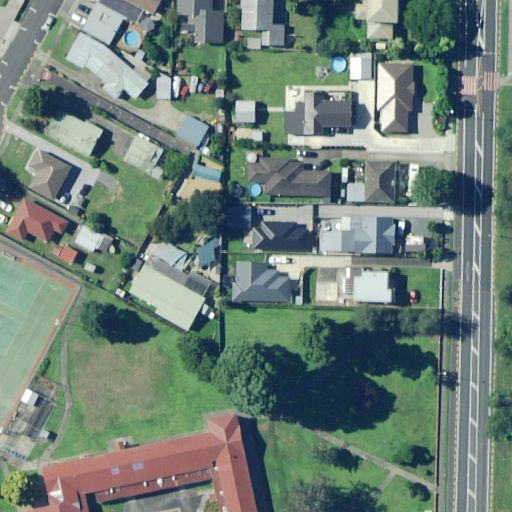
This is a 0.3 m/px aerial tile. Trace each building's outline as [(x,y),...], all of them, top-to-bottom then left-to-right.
[(100,0),(85,30),(110,44),(124,17),(136,23),(144,9),(153,15),(160,0),(100,0)] [(210,11),(210,0),(177,0),(177,15),(195,16),(194,42),(222,43),(223,12),(210,11)] [(283,5),(283,0),(242,0),(241,30),(269,31),(269,46),(283,46),(285,5),(283,5)] [(363,0),(362,35),(388,36),(389,13),(404,14),(405,0),(363,0)] [(149,82),(85,33),(67,57),(83,70),(86,66),(108,83),(104,89),(117,99),(124,89),(136,98),(149,82)] [(373,55),(351,54),(350,79),(372,79),(373,55)] [(180,79),(157,79),(157,99),(172,99),(172,94),(180,94),(180,79)] [(322,87),(286,88),(286,140),(305,140),(305,148),(324,148),(323,128),(350,128),(350,102),(322,102),(322,87)] [(256,122),(255,102),(235,102),(235,123),(256,122)] [(102,129),(60,110),(48,136),(65,143),(64,145),(90,157),(102,129)] [(208,128),(188,116),(178,133),(198,146),(208,128)] [(262,130),(250,131),(251,142),(263,140),(262,130)] [(139,134),(125,161),(157,179),(172,151),(139,134)] [(74,166),(41,148),(31,167),(39,171),(30,188),(55,201),(74,166)] [(260,156),(259,164),(248,164),(248,183),(265,184),(265,195),(329,197),(330,171),(293,170),(293,157),(260,156)] [(396,162),(366,161),(365,185),(348,184),(347,201),(391,203),(392,186),(395,186),(396,162)] [(220,172),(195,166),(191,177),(216,184),(220,172)] [(109,180),(91,169),(77,189),(96,201),(109,180)] [(15,206),(0,196),(0,206),(10,213),(15,206)] [(62,219),(27,199),(8,233),(25,242),(30,233),(49,243),(62,219)] [(396,254),(397,218),(351,216),(349,252),(396,254)] [(102,235),(85,226),(76,243),(93,252),(102,235)] [(343,231),(320,231),(319,251),(343,251),(343,231)] [(81,253),(67,246),(61,258),(74,265),(81,253)] [(205,299),(145,266),(130,293),(159,308),(156,313),(188,330),(205,299)] [(345,282),(344,293),(354,293),(354,302),(396,302),(396,291),(388,290),(389,277),(345,276),(345,282)] [(337,293),(337,282),(307,281),(306,301),(337,301),(337,293)] [(430,282),(404,282),(404,302),(430,303),(430,282)] [(137,324),(92,335),(99,365),(144,354),(137,324)] [(77,335),(53,341),(75,432),(99,427),(77,335)] [(162,352),(135,359),(140,379),(167,372),(162,352)] [(153,384),(105,396),(112,424),(160,412),(153,384)] [(40,401),(29,395),(23,407),(33,413),(40,401)] [(249,511),(225,413),(196,420),(199,431),(30,473),(34,491),(39,511),(79,511),(77,504),(202,473),(212,511),(249,511)]
